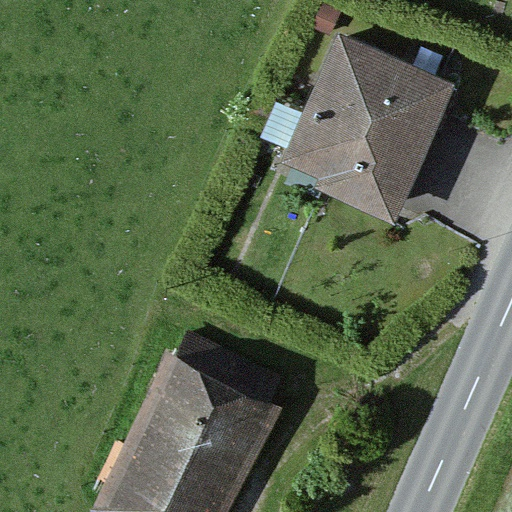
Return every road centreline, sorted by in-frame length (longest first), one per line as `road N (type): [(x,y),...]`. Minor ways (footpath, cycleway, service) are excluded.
road 1 (track): [(511,275),(382,381),(314,421),(264,475),(251,511)]
road 2 (secondary): [(511,300),(419,511)]
